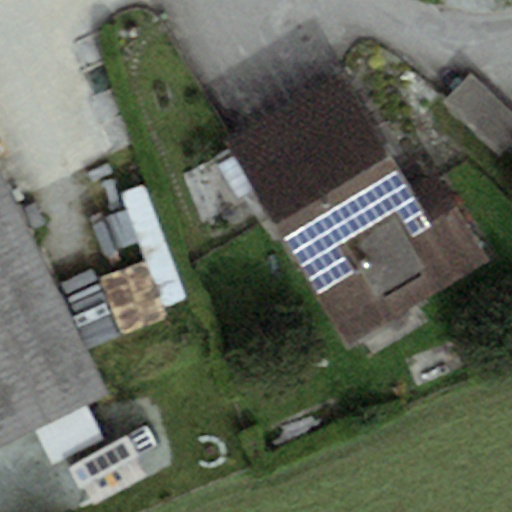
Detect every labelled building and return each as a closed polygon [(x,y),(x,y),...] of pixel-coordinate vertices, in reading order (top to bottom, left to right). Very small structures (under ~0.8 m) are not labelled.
[(511,140),(511,113),(468,72),(440,101),(497,155),(511,140)] [(229,141),(277,225),(390,162),(342,77),(229,141)] [(410,196),(390,162),(277,225),(346,348),(490,266),(441,179),(410,196)] [(0,182),(0,453),(108,400),(0,182)] [(95,507),(175,474),(156,430),(77,463),(95,507)]
